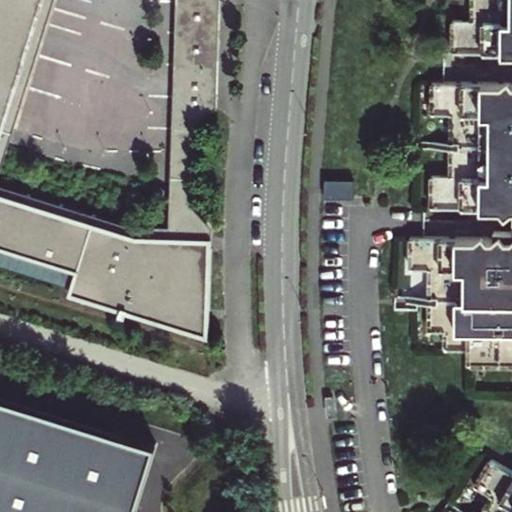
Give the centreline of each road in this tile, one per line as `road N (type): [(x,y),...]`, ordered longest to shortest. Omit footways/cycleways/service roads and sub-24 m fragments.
road 1 (residential): [(296,0),(281,214),(283,324)]
road 2 (residential): [(314,511),(283,324)]
road 3 (residential): [(283,324),(285,511)]
